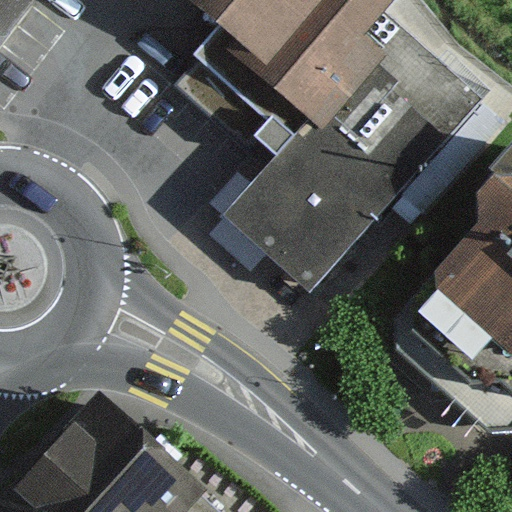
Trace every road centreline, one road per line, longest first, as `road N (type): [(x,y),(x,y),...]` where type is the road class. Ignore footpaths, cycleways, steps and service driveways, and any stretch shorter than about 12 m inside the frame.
road 1 (primary): [(382,511),(180,354),(91,310)]
road 2 (primary): [(91,310),(101,255),(79,204),(32,173),(0,170)]
